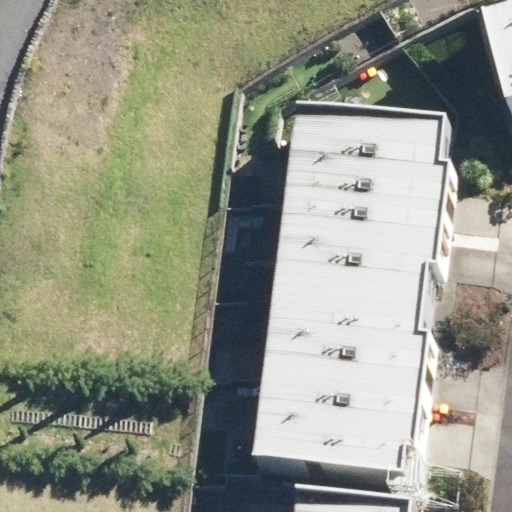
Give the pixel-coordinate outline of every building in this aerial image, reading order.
[(511,102),(511,7),(488,13),(511,102)] [(309,119),(298,206),(452,225),(463,138),(309,119)] [(298,206),(288,293),(441,312),(452,225),(298,206)] [(288,293),(277,380),(430,399),(441,312),(288,293)] [(277,380),(266,468),(420,486),(430,399),(277,380)]
